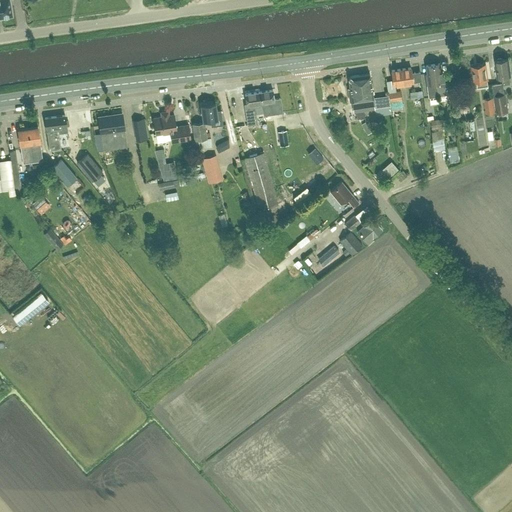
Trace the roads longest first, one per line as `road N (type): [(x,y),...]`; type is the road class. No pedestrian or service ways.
road 1 (unclassified): [(511,356),(323,132),(308,60)]
road 2 (primary): [(0,101),(308,60)]
road 3 (unclassified): [(0,36),(252,0)]
road 4 (primary): [(308,60),(511,29)]
